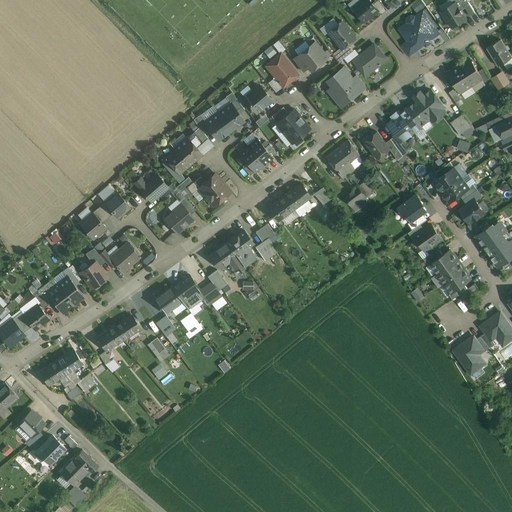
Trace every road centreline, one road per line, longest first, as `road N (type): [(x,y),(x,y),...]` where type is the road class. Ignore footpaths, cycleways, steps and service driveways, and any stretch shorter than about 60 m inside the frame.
road 1 (unclassified): [(8,367),(160,511)]
road 2 (residential): [(8,367),(168,256)]
